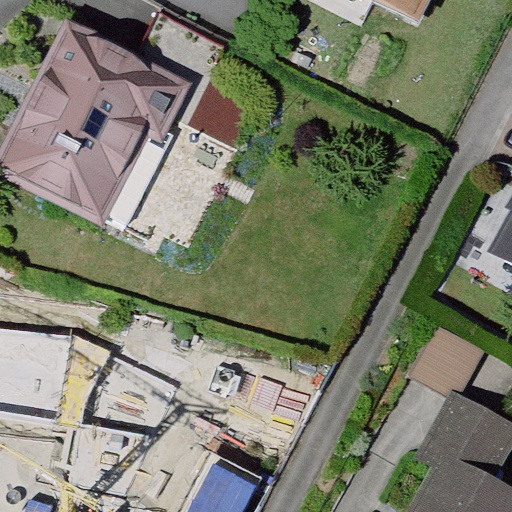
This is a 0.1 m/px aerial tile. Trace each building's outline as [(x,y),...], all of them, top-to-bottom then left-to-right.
[(434,0),(346,0),(417,35),(434,0)] [(165,148),(190,97),(77,41),(4,186),(105,236),(153,142),(165,148)] [(511,206),(486,254),(511,267),(511,206)] [(126,503),(176,387),(74,338),(0,332),(0,412),(80,428),(69,486),(126,503)] [(511,481),(511,425),(452,391),(411,461),(432,473),(409,511),(511,511),(511,494),(507,491),(511,481)]
